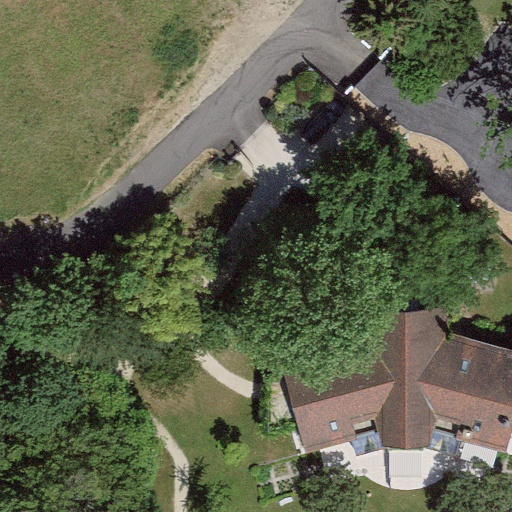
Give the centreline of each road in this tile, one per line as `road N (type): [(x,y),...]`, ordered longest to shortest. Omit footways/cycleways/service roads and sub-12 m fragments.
road 1 (residential): [(0,258),(285,0)]
road 2 (unknown): [(309,0),(511,203)]
